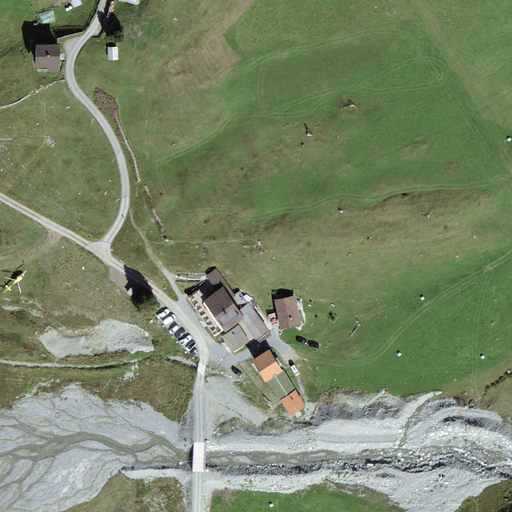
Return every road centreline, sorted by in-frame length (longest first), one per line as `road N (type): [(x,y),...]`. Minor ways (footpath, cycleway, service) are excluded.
road 1 (unclassified): [(0,197),(185,311),(205,346)]
road 2 (track): [(126,207),(120,148),(70,77),(104,0)]
road 3 (track): [(196,511),(205,346)]
